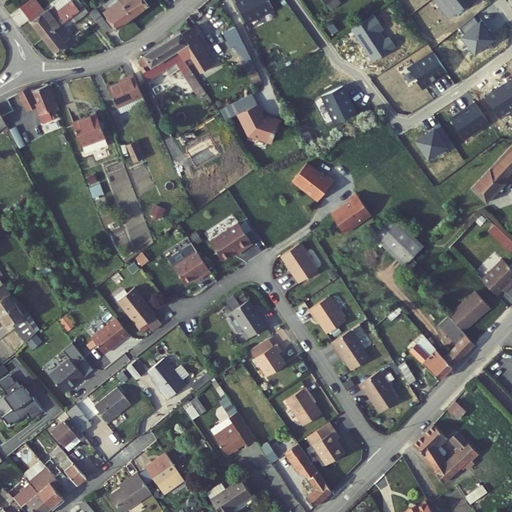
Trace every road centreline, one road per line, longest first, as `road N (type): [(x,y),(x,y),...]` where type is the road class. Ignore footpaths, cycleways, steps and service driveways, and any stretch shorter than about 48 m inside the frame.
road 1 (residential): [(384,454),(255,264),(180,313)]
road 2 (residential): [(293,0),(398,127),(511,48)]
road 3 (residential): [(20,70),(111,58),(191,0)]
road 4 (unclassified): [(384,454),(511,318)]
